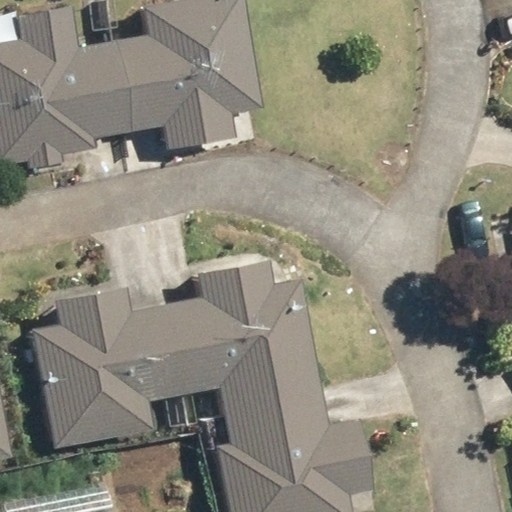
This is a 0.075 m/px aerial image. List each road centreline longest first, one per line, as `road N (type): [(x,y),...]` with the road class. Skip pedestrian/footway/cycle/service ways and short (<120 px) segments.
road 1 (unknown): [(85,205),(240,193),(321,200),(401,250)]
road 2 (unknown): [(401,250),(450,192),(474,145),(482,0)]
